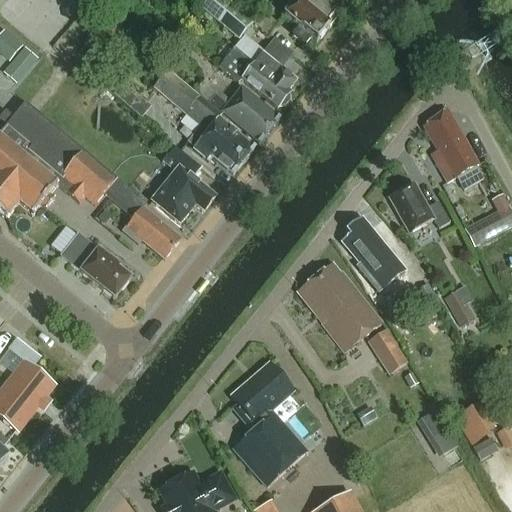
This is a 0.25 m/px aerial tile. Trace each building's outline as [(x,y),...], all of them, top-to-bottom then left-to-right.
[(238,44),(249,29),(214,0),(210,0),(200,12),(238,44)] [(317,48),(339,20),(316,2),(317,0),(288,0),(296,6),(284,21),(298,33),(293,39),(304,48),(309,42),(317,48)] [(251,24),(268,38),(277,28),(260,14),(251,24)] [(123,31),(107,18),(96,31),(112,44),(123,31)] [(0,37),(0,59),(8,66),(22,50),(3,34),(0,37)] [(273,44),(262,57),(243,42),(219,73),(238,88),(241,84),(278,113),(298,87),(280,73),(292,59),(273,44)] [(168,76),(153,94),(184,120),(199,101),(168,76)] [(151,111),(114,81),(104,93),(142,123),(151,111)] [(260,147),(279,124),(241,93),(227,110),(215,100),(210,106),(260,147)] [(233,179),(254,153),(218,124),(222,120),(199,101),(184,120),(197,130),(184,147),(208,167),(212,162),(233,179)] [(60,181),(81,155),(26,109),(0,141),(0,143),(55,188),(60,181)] [(447,113),(423,131),(437,155),(431,159),(447,186),(478,168),(447,113)] [(55,188),(17,158),(0,143),(0,216),(7,222),(18,208),(32,220),(38,213),(43,217),(54,204),(49,200),(57,190),(55,188)] [(203,217),(215,201),(192,183),(201,172),(175,151),(163,166),(175,176),(151,206),(180,229),(195,210),(203,217)] [(105,198),(116,184),(81,155),(60,181),(69,188),(63,195),(79,208),(84,201),(94,210),(104,198),(105,198)] [(105,198),(133,222),(141,210),(143,212),(144,211),(147,207),(117,183),(116,184),(105,198)] [(438,233),(449,227),(438,206),(427,212),(414,189),(389,203),(409,237),(433,224),(438,233)] [(141,210),(133,222),(126,231),(125,230),(121,235),(138,250),(142,245),(164,263),(181,242),(144,211),(143,212),(141,210)] [(511,215),(470,238),(477,248),(511,229),(511,215)] [(367,284),(394,261),(361,221),(346,234),(350,238),(341,246),(359,268),(356,271),(367,284)] [(119,272),(77,238),(60,260),(113,304),(130,284),(118,273),(119,272)] [(344,357),(382,327),(342,278),(339,278),(331,268),(296,296),(322,328),(344,357)] [(439,309),(426,289),(415,296),(428,317),(439,309)] [(455,296),(445,302),(461,330),(474,323),(466,308),(463,309),(455,296)] [(385,335),(366,347),(387,380),(406,367),(385,335)] [(0,421),(17,435),(52,389),(23,367),(0,397),(0,421)] [(252,436),(232,453),(255,479),(248,486),(258,497),(265,491),(306,455),(270,414),(292,395),(269,369),(232,401),(245,416),(239,421),(252,436)] [(461,420),(477,448),(502,434),(486,406),(461,420)] [(437,462),(453,453),(431,416),(416,425),(437,462)] [(491,459),(484,446),(473,452),(481,465),(491,459)] [(192,476),(160,494),(168,509),(162,511),(216,511),(234,502),(220,478),(199,489),(192,476)] [(358,511),(350,496),(321,511),(358,511)] [(283,511),(278,502),(260,511),(283,511)]
